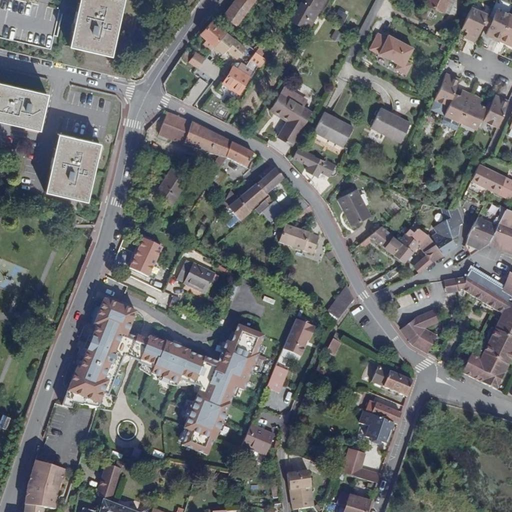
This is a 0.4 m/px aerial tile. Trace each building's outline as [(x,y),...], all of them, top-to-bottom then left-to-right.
[(59,10),(13,0),(0,0),(0,38),(50,50),(59,10)] [(121,0),(77,0),(68,46),(109,56),(121,0)] [(235,0),(223,17),(237,26),(256,0),(235,0)] [(301,0),(300,2),(299,3),(290,21),(302,28),(313,9),(318,12),(324,0),(301,0)] [(448,0),(429,0),(427,4),(443,12),(448,0)] [(455,0),(448,0),(443,12),(449,14),(455,0)] [(487,13),(471,6),(461,27),(468,30),(472,32),(469,39),(474,41),(482,22),(486,14),(487,13)] [(489,15),(486,20),(490,22),(485,33),(499,40),(510,14),(496,8),(492,16),(489,15)] [(302,28),(307,30),(318,12),(313,9),(302,28)] [(511,14),(510,14),(499,40),(511,46),(511,43),(511,14)] [(215,46),(225,33),(211,21),(200,34),(207,39),(203,44),(211,51),(215,46)] [(233,41),(225,33),(215,46),(223,53),(224,51),(226,49),(231,54),(236,58),(245,49),(235,39),(233,41)] [(379,33),(371,49),(398,64),(396,69),(405,74),(410,64),(406,62),(413,49),(389,35),(387,38),(379,33)] [(191,59),(188,62),(197,68),(205,59),(195,52),(191,59)] [(259,68),(265,59),(255,52),(249,60),(259,68)] [(183,54),(181,57),(188,62),(191,59),(183,54)] [(232,67),(222,83),(239,92),(248,76),(232,67)] [(438,79),(436,85),(439,86),(433,99),(434,99),(430,109),(429,111),(442,117),(443,114),(447,105),(452,94),(459,79),(445,73),(442,80),(438,79)] [(191,104),(208,84),(201,78),(184,98),(191,104)] [(46,94),(0,83),(0,121),(38,130),(46,94)] [(447,105),(443,114),(442,117),(439,124),(454,131),(457,124),(470,94),(464,92),(461,98),(457,97),(452,94),(447,105)] [(470,94),(457,124),(474,131),(484,108),(476,105),(473,104),(476,97),(470,94)] [(492,104),(487,102),(484,107),(489,109),(483,122),(496,127),(508,101),(495,95),(492,104)] [(288,120),(272,148),(284,156),(310,112),(284,97),(277,108),(282,111),(279,115),(288,120)] [(379,108),(370,127),(399,142),(409,123),(379,108)] [(323,112),(313,132),(341,147),(352,127),(323,112)] [(218,157),(206,173),(213,178),(218,170),(226,158),(231,143),(197,125),(171,114),(163,135),(218,157)] [(99,144),(57,134),(44,192),(86,202),(99,144)] [(253,153),(231,143),(226,158),(247,168),(253,153)] [(333,165),(297,148),(291,159),(328,176),(333,165)] [(275,168),(270,165),(259,175),(262,179),(256,184),(266,195),(267,194),(284,179),(275,168)] [(174,167),(156,196),(171,205),(189,176),(174,167)] [(218,170),(213,178),(211,180),(219,185),(225,176),(218,170)] [(511,181),(504,179),(477,170),(471,185),(497,194),(509,198),(511,191),(511,181)] [(312,186),(320,196),(331,186),(323,177),(312,186)] [(230,191),(222,203),(227,208),(228,207),(239,220),(261,200),(266,196),(266,195),(256,184),(237,200),(230,191)] [(351,192),(349,189),(342,192),(344,196),(338,199),(347,216),(345,217),(350,227),(371,216),(358,189),(354,191),(351,192)] [(268,196),(262,201),(267,206),(273,201),(268,196)] [(309,205),(303,199),(291,208),(297,215),(309,205)] [(274,202),(262,213),(270,222),(282,211),(274,202)] [(312,209),(309,205),(297,215),(300,218),(306,212),(308,213),(312,209)] [(430,238),(434,245),(443,255),(456,246),(451,239),(457,235),(457,225),(462,223),(458,210),(453,214),(440,211),(445,220),(433,228),(437,233),(430,238)] [(496,225),(487,244),(493,247),(494,246),(499,248),(498,249),(508,253),(508,252),(511,253),(511,215),(509,214),(510,212),(504,210),(496,225)] [(256,214),(250,219),(260,231),(266,226),(256,214)] [(466,247),(471,255),(487,245),(487,244),(496,225),(477,217),(475,221),(467,237),(466,247)] [(414,225),(407,233),(419,245),(419,246),(425,253),(428,256),(414,266),(419,273),(433,262),(432,262),(441,256),(443,255),(434,245),(428,235),(414,225)] [(277,232),(275,239),(279,240),(278,243),(313,254),(318,237),(284,226),(281,234),(277,232)] [(400,242),(380,227),(368,237),(373,240),(403,263),(417,247),(419,246),(419,245),(407,233),(400,242)] [(204,236),(200,242),(207,245),(210,239),(204,236)] [(373,240),(368,237),(359,245),(363,249),(373,240)] [(143,239),(129,269),(147,277),(162,248),(143,239)] [(186,261),(177,281),(205,294),(214,275),(186,261)] [(469,272),(471,273),(472,270),(504,290),(505,286),(472,266),(469,272)] [(471,273),(468,278),(469,278),(511,304),(511,287),(508,292),(504,290),(472,270),(471,273)] [(466,278),(460,278),(457,279),(459,291),(464,291),(469,294),(483,302),(503,314),(500,319),(495,329),(492,327),(488,336),(485,341),(481,351),(484,353),(481,359),(472,354),(463,373),(497,390),(508,368),(511,359),(511,304),(469,278),(468,278),(466,278)] [(459,291),(457,279),(445,280),(447,293),(459,291)] [(327,311),(338,320),(353,299),(347,286),(327,311)] [(79,371),(74,384),(71,383),(68,389),(75,391),(73,404),(112,412),(117,398),(108,394),(123,356),(131,359),(140,338),(137,337),(136,339),(127,336),(136,313),(104,301),(94,325),(97,326),(93,338),(87,352),(79,371)] [(416,318),(399,330),(407,341),(424,329),(423,329),(441,321),(435,309),(416,318)] [(283,350),(301,358),(305,346),(304,346),(306,340),(309,341),(315,328),(296,320),(283,350)] [(139,362),(138,364),(153,370),(151,374),(177,385),(179,380),(193,386),(194,385),(200,388),(184,430),(188,431),(182,446),(207,456),(213,441),(214,442),(236,388),(244,391),(258,355),(256,355),(264,337),(238,326),(231,344),(226,343),(217,364),(204,360),(204,359),(188,354),(189,352),(165,343),(165,344),(148,338),(147,341),(139,362)] [(413,347),(428,355),(437,337),(437,336),(424,329),(407,341),(408,342),(413,347)] [(343,338),(335,333),(332,339),(326,352),(334,357),(343,338)] [(87,352),(93,338),(89,337),(83,351),(87,352)] [(140,338),(131,359),(139,362),(147,341),(140,338)] [(276,366),(270,380),(266,389),(279,394),(288,372),(276,366)] [(386,378),(389,372),(378,367),(372,383),(376,384),(380,376),(386,378)] [(76,369),(71,383),(74,384),(79,371),(76,369)] [(406,397),(412,381),(389,372),(386,378),(380,376),(376,384),(406,397)] [(68,389),(63,402),(73,404),(75,391),(68,389)] [(396,425),(401,413),(376,403),(375,404),(369,401),(364,412),(373,415),(393,424),(396,425)] [(364,412),(363,412),(359,423),(369,426),(365,437),(371,439),(370,441),(371,443),(377,445),(378,444),(379,442),(385,445),(393,424),(373,415),(364,412)] [(10,418),(4,416),(2,415),(0,423),(0,430),(5,432),(9,419),(10,418)] [(274,435),(251,425),(242,446),(257,453),(265,456),(274,435)] [(257,453),(242,446),(239,453),(254,460),(257,453)] [(360,469),(366,454),(350,449),(342,473),(356,478),(357,478),(376,484),(380,475),(360,469)] [(23,511),(35,511),(36,507),(40,508),(42,508),(43,508),(45,499),(44,499),(45,494),(46,494),(47,494),(54,468),(39,463),(35,461),(27,486),(23,511)] [(103,499),(108,500),(118,470),(104,465),(94,497),(103,500),(103,499)] [(63,471),(54,468),(47,494),(55,496),(56,493),(63,471)] [(308,472),(286,474),(288,483),(290,503),(291,503),(291,510),(297,509),(299,509),(313,507),(309,480),(308,472)] [(80,511),(98,511),(103,500),(94,497),(77,491),(76,499),(83,502),(80,511)] [(55,496),(47,494),(45,499),(51,500),(54,504),(55,501),(55,496)] [(348,496),(345,507),(358,511),(367,511),(370,502),(348,496)] [(51,500),(45,499),(43,508),(53,510),(54,504),(51,500)] [(132,511),(111,504),(112,501),(108,500),(103,499),(103,500),(98,511),(132,511)]
